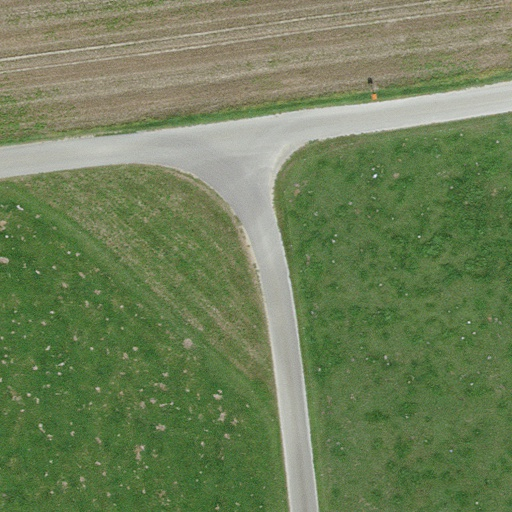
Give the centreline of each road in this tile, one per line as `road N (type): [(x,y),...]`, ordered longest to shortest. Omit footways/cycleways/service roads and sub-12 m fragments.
road 1 (unclassified): [(340,511),(283,104)]
road 2 (unclassified): [(283,104),(0,136)]
road 3 (unclassified): [(511,65),(283,104)]
